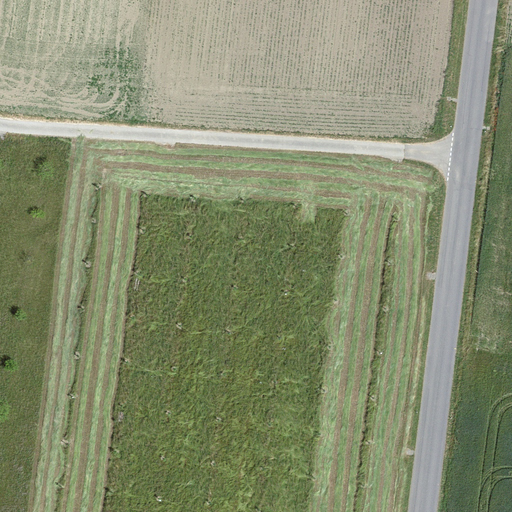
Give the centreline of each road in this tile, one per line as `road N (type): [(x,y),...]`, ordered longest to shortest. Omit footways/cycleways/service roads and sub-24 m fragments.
road 1 (tertiary): [(422,511),(484,0)]
road 2 (track): [(465,155),(0,123)]
